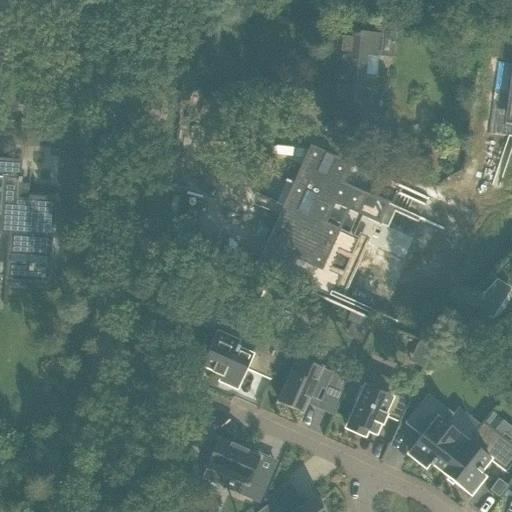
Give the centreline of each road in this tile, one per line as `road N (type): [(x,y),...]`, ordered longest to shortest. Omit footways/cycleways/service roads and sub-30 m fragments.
road 1 (unclassified): [(96,511),(130,378),(155,99)]
road 2 (residential): [(228,411),(372,476)]
road 3 (residential): [(155,99),(0,90)]
